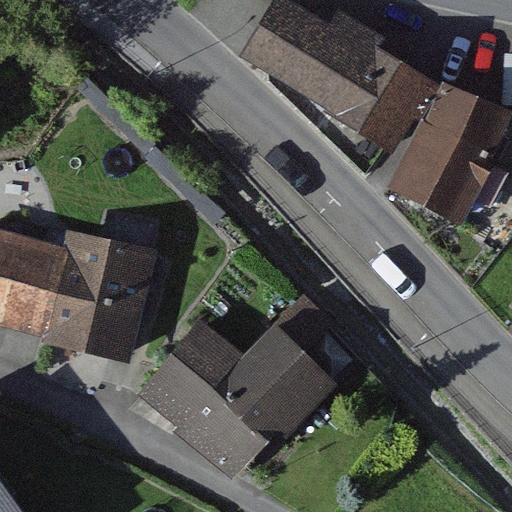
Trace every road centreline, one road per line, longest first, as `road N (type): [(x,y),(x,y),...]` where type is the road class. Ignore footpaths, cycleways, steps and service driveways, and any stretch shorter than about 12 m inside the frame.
road 1 (residential): [(511,382),(302,163),(127,0)]
road 2 (residential): [(267,511),(132,433),(0,376)]
